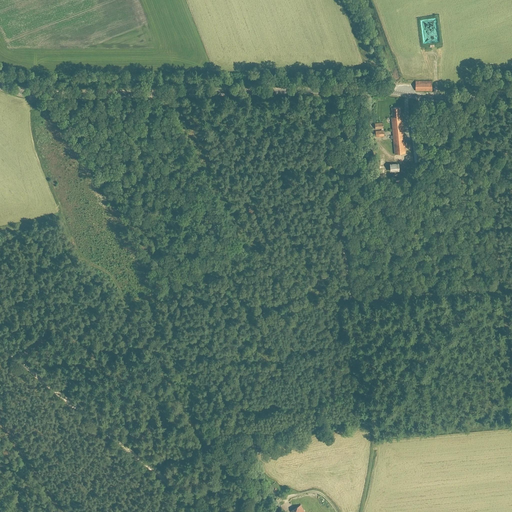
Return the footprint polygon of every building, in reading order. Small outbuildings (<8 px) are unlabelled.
[(415,91),(432,90),(432,80),(415,81),(415,91)] [(391,117),(394,154),(405,153),(402,116),(401,116),(400,107),(392,108),(392,117),(391,117)] [(410,119),(415,162),(421,161),(416,119),(410,119)] [(259,453),(265,450),(262,443),(256,445),(259,453)] [(246,458),(253,469),(255,467),(247,454),(243,456),(245,459),(246,458)]
